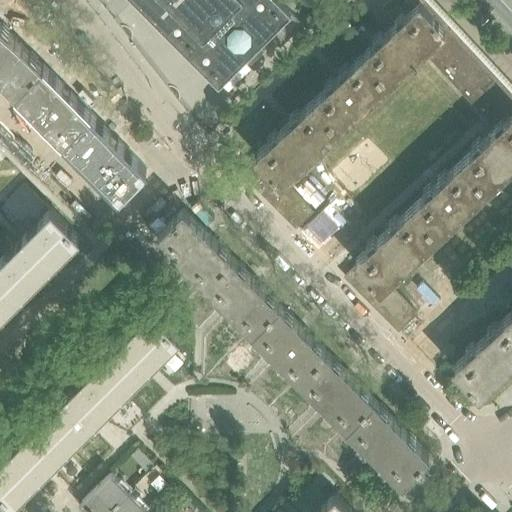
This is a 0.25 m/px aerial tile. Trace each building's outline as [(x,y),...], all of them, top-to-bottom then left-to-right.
[(136,0),(219,82),(291,11),(280,0),(136,0)] [(388,80),(423,47),(444,27),(420,0),(397,20),(363,52),(388,80)] [(397,20),(420,0),(419,0),(389,0),(384,5),(397,20)] [(42,64),(16,37),(0,21),(0,74),(16,90),(42,64)] [(468,52),(444,27),(423,47),(446,72),(468,52)] [(339,125),(366,100),(388,80),(363,52),(314,98),(339,125)] [(493,78),(468,52),(446,72),(471,99),(493,78)] [(89,111),(63,85),(42,64),(16,90),(63,138),(89,111)] [(511,99),(493,78),(471,99),(496,126),(511,111),(511,99)] [(282,178),(326,137),(339,125),(314,98),(256,151),(259,155),(268,164),(277,173),(282,178)] [(145,167),(110,132),(89,111),(63,138),(76,151),(84,159),(98,172),(119,193),(145,167)] [(511,111),(496,126),(488,134),(501,148),(503,146),(511,154),(511,111)] [(486,186),(511,162),(511,154),(503,146),(501,148),(488,134),(461,159),(486,186)] [(251,180),(268,164),(259,155),(242,171),(251,180)] [(438,231),(465,206),(486,186),(461,159),(412,205),(438,231)] [(260,189),(277,173),(268,164),(251,180),(260,189)] [(269,198),(286,181),(282,178),(277,173),(260,189),(269,198)] [(278,207),(294,191),(286,181),(269,198),(278,207)] [(286,215),(303,199),(294,191),(278,207),(286,215)] [(296,225),(312,209),(303,199),(286,215),(296,225)] [(386,279),(412,256),(438,231),(412,205),(355,258),(359,261),(367,269),(376,279),(382,284),(386,279)] [(231,254),(205,227),(184,206),(157,232),(205,280),(231,254)] [(0,266),(22,289),(78,234),(51,208),(0,258),(0,266)] [(279,301),(254,277),(231,254),(205,280),(253,328),(279,301)] [(354,283),(367,269),(359,261),(345,274),(354,283)] [(0,311),(22,289),(0,266),(0,311)] [(363,292),(376,279),(367,269),(354,283),(363,292)] [(372,301),(385,287),(382,284),(376,279),(363,292),(372,301)] [(380,310),(398,292),(386,279),(382,284),(385,287),(372,301),(380,310)] [(389,319),(406,300),(398,292),(380,310),(389,319)] [(398,328),(416,311),(406,300),(389,319),(398,328)] [(326,348),(301,324),(279,301),(253,328),(265,340),(273,348),(300,375),(326,348)] [(163,348),(177,334),(151,307),(122,336),(116,342),(96,362),(122,389),(151,360),(163,348)] [(479,391),(511,360),(511,311),(511,310),(454,364),(479,391)] [(373,396),(347,370),(326,348),(300,375),(320,395),(334,410),(347,423),(373,396)] [(109,402),(122,389),(96,362),(41,417),(67,443),(109,402)] [(428,452),(396,419),(373,396),(347,423),(402,478),(428,452)] [(67,443),(41,417),(0,457),(0,486),(12,498),(46,464),(67,443)] [(93,511),(105,511),(130,488),(112,470),(81,500),(93,511)] [(140,511),(147,505),(130,488),(105,511),(140,511)] [(354,511),(335,492),(315,511),(354,511)]
